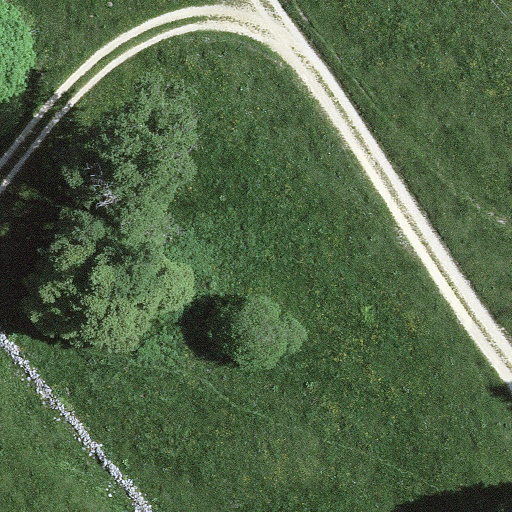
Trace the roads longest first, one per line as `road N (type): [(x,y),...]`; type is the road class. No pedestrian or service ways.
road 1 (track): [(281,26),(511,372)]
road 2 (track): [(0,174),(88,73),(133,39),(180,20),(281,26)]
